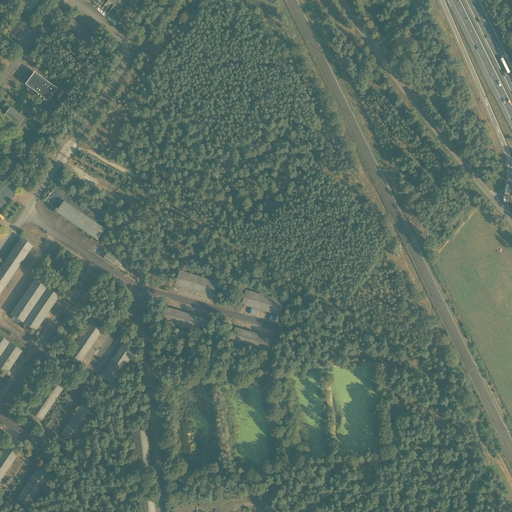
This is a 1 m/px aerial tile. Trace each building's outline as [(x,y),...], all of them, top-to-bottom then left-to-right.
[(16,0),(30,11),(30,12),(39,0),(16,0)] [(91,0),(90,1),(118,23),(125,14),(107,0),(91,0)] [(14,42),(27,24),(20,19),(6,37),(14,42)] [(64,30),(64,29),(80,42),(88,32),(87,32),(72,20),(72,19),(64,29),(64,30)] [(46,101),(55,88),(36,74),(33,78),(27,74),(22,81),(27,85),(26,87),(46,101)] [(0,120),(1,121),(1,120),(15,131),(18,133),(19,132),(27,138),(28,138),(32,132),(23,126),(28,119),(25,117),(13,108),(11,107),(11,106),(6,103),(0,111),(0,120)] [(0,208),(3,204),(5,205),(15,190),(3,181),(0,186),(0,208)] [(97,241),(109,224),(55,187),(45,201),(59,210),(57,213),(97,241)] [(0,295),(33,247),(21,238),(0,268),(0,295)] [(109,254),(105,259),(115,266),(119,260),(109,254)] [(215,296),(219,282),(181,271),(177,286),(215,296)] [(34,280),(10,315),(13,317),(12,319),(19,324),(20,322),(35,332),(59,297),(34,280)] [(242,305),(283,316),(286,301),(246,290),(242,305)] [(172,324),(206,332),(209,319),(171,309),(168,320),(173,321),(172,324)] [(91,364),(108,332),(90,322),(71,357),(85,364),(86,362),(91,364)] [(272,352),(276,340),(237,327),(235,334),(241,336),(239,342),(272,352)] [(0,336),(0,371),(6,376),(22,352),(0,336)] [(115,385),(135,351),(123,344),(102,378),(115,385)] [(83,402),(63,435),(74,442),(95,409),(83,402)] [(0,484),(8,472),(4,469),(16,451),(7,446),(0,457),(0,484)] [(39,467),(17,501),(30,509),(51,475),(39,467)] [(139,501),(140,511),(151,511),(156,511),(155,500),(139,501)]
